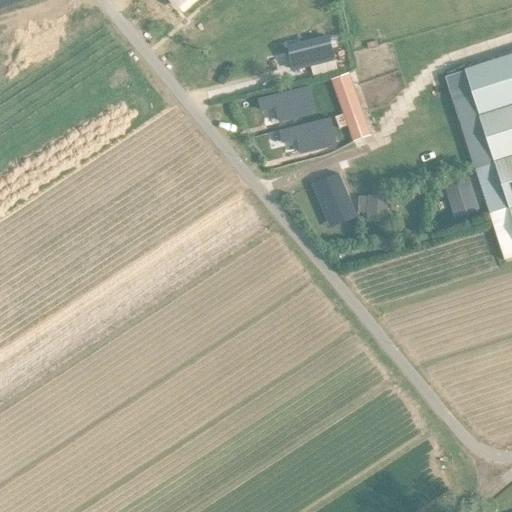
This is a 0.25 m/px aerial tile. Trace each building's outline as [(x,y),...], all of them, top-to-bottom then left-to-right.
[(328,36),(287,47),(293,70),(334,59),(328,36)] [(475,104),(479,116),(511,105),(511,54),(464,70),(475,104)] [(464,70),(445,76),(460,122),(479,116),(475,104),(464,70)] [(331,80),(345,120),(363,114),(349,73),(331,80)] [(280,105),(273,89),(261,94),(260,92),(247,98),(260,129),(281,119),(275,108),(280,105)] [(511,256),(511,105),(479,116),(460,122),(459,123),(489,214),(503,259),(511,256)] [(320,152),(316,141),(304,114),(284,122),(296,149),(301,147),(306,159),(320,152)] [(370,135),(366,123),(348,129),(353,141),(370,135)] [(339,173),(312,185),(330,228),(357,217),(339,173)] [(445,187),(454,217),(477,210),(467,179),(445,187)] [(359,197),(358,212),(367,213),(367,222),(387,222),(388,195),(368,195),(368,197),(359,197)]
